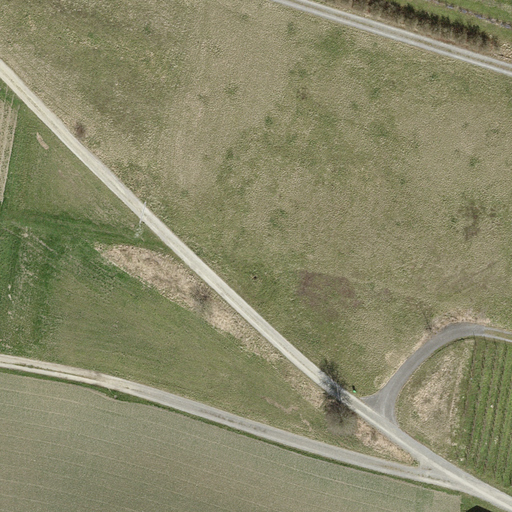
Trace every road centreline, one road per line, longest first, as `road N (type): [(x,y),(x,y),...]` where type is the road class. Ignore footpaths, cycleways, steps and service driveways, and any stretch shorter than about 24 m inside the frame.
road 1 (track): [(0,68),(325,382),(448,476),(511,506)]
road 2 (track): [(0,359),(119,385),(418,475),(448,476)]
road 3 (track): [(283,0),(511,69)]
road 4 (track): [(511,338),(450,332),(409,365),(377,419)]
